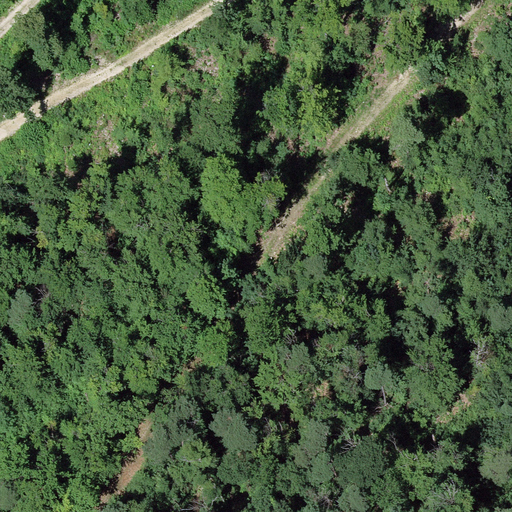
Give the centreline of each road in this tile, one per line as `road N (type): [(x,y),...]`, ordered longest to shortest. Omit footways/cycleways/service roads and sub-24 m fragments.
road 1 (track): [(110,511),(261,262),(366,122),(480,0)]
road 2 (track): [(0,143),(200,0)]
